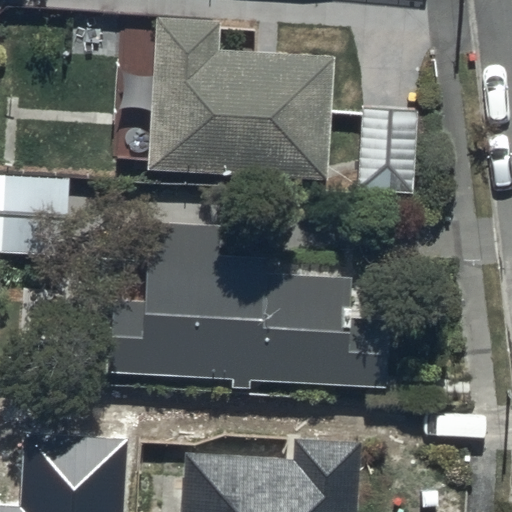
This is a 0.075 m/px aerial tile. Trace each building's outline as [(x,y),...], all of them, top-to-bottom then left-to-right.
[(218,16),(152,15),(145,165),(326,174),(332,55),(216,49),(218,16)] [(416,110),(359,108),(356,191),(413,193),(416,110)] [(71,177),(0,175),(0,249),(68,252),(71,177)] [(108,298),(106,369),(233,375),(232,386),(249,386),(250,377),(389,383),(393,278),(265,272),(266,233),(148,228),(145,300),(108,298)] [(11,377),(9,451),(92,457),(97,382),(11,377)] [(355,511),(359,444),(295,441),(295,458),(186,454),(183,511),(355,511)]
